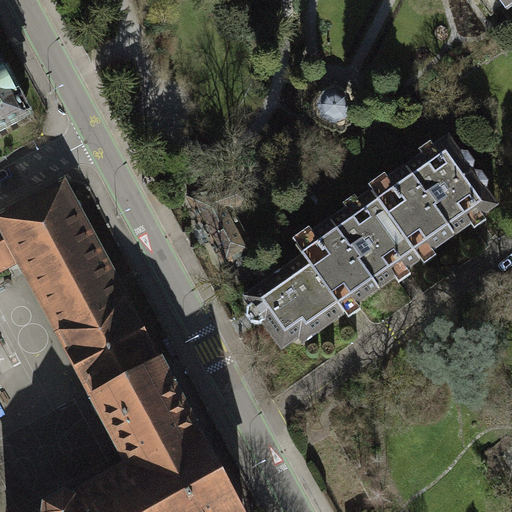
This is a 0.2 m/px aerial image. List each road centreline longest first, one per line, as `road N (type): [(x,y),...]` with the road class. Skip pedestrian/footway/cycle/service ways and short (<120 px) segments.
road 1 (residential): [(97,136),(253,428)]
road 2 (residential): [(253,428),(511,248)]
road 3 (residential): [(22,0),(97,136)]
